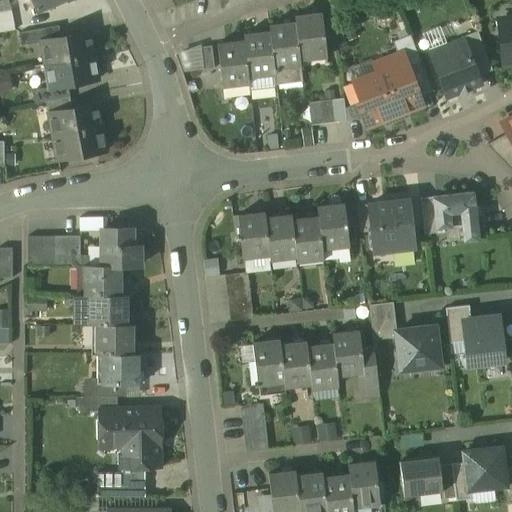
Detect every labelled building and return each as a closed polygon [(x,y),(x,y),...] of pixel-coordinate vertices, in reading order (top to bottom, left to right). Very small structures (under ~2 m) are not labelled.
[(0,0),(0,31),(15,30),(12,0),(0,0)] [(31,0),(38,14),(71,0),(31,0)] [(322,12),(294,15),(295,22),(299,58),(328,55),(322,12)] [(511,17),(498,20),(503,67),(511,65),(511,17)] [(295,22),(269,26),(274,75),(276,84),(302,81),(299,58),(295,22)] [(58,27),(19,33),(22,46),(41,43),(41,41),(60,38),(58,27)] [(429,47),(447,43),(443,27),(426,31),(429,47)] [(269,32),(243,35),(244,41),(248,78),(274,75),(269,32)] [(492,70),(477,32),(461,38),(462,41),(463,41),(477,76),(492,70)] [(60,38),(41,41),(41,43),(45,65),(94,56),(90,33),(60,38)] [(410,36),(392,42),(397,55),(402,53),(407,68),(420,63),(410,36)] [(244,41),(219,44),(224,86),(249,84),(248,78),(244,41)] [(462,41),(430,54),(446,97),(470,88),(470,87),(479,84),(478,81),(479,81),(477,76),(463,41),(462,41)] [(212,47),(201,49),(204,70),(215,68),(212,47)] [(397,55),(373,65),(376,73),(353,82),(361,102),(357,103),(366,127),(388,119),(389,122),(402,117),(401,114),(422,106),(407,68),(402,53),(397,55)] [(94,56),(45,65),(49,87),(50,89),(67,86),(98,80),(94,56)] [(0,91),(12,89),(9,75),(0,77),(0,91)] [(67,86),(50,89),(49,87),(32,91),(34,104),(46,102),(69,97),(67,86)] [(69,97),(46,102),(48,115),(49,114),(49,113),(72,109),(69,97)] [(343,99),(332,100),(334,123),(346,121),(344,108),(343,99)] [(332,100),(320,102),(323,124),(334,123),(332,100)] [(320,102),(309,103),(312,125),(323,124),(320,102)] [(72,109),(49,113),(49,114),(53,137),(102,128),(97,104),(72,109)] [(351,106),(344,108),(346,121),(357,120),(351,106)] [(511,119),(501,125),(506,134),(511,144),(511,119)] [(102,128),(53,137),(58,161),(106,152),(102,128)] [(511,144),(506,134),(486,145),(511,170),(511,144)] [(473,192),(432,197),(436,229),(461,226),(463,242),(479,240),(473,192)] [(432,197),(420,199),(423,225),(424,234),(436,233),(436,229),(432,197)] [(420,199),(408,200),(411,226),(423,225),(420,199)] [(408,200),(368,205),(371,231),(374,252),(413,248),(411,226),(408,200)] [(344,203),(317,206),(317,214),(322,250),(323,250),(322,246),(347,243),(348,247),(349,247),(344,203)] [(368,205),(356,206),(359,233),(371,231),(368,205)] [(264,211),(237,214),(241,252),(268,249),(264,216),(264,211)] [(291,213),(264,216),(268,249),(270,261),(296,258),(291,217),(291,213)] [(317,214),(291,217),(296,258),(296,263),(323,260),(323,259),(322,250),(317,214)] [(102,218),(79,218),(79,231),(101,231),(101,229),(102,229),(102,218)] [(102,229),(101,229),(101,231),(101,266),(121,266),(139,266),(139,247),(131,247),(131,229),(102,229)] [(40,235),(28,235),(28,267),(41,267),(40,235)] [(53,235),(40,235),(41,267),(54,267),(53,235)] [(66,235),(53,235),(54,267),(66,267),(66,235)] [(79,235),(66,235),(66,267),(80,266),(79,235)] [(347,243),(322,246),(323,250),(322,250),(323,259),(329,259),(345,252),(348,252),(348,247),(347,243)] [(11,248),(0,248),(0,278),(12,279),(11,248)] [(101,266),(83,266),(83,296),(121,296),(121,266),(101,266)] [(247,272),(223,275),(225,287),(248,284),(247,272)] [(248,284),(225,287),(226,298),(250,296),(248,284)] [(83,296),(73,296),(73,325),(96,325),(127,325),(127,296),(121,296),(83,296)] [(250,296),(226,298),(228,310),(251,307),(250,296)] [(392,302),(368,305),(372,340),(396,337),(395,330),(396,330),(392,302)] [(468,306),(445,308),(449,343),(465,341),(462,320),(470,319),(468,306)] [(251,307),(228,310),(229,321),(252,319),(251,307)] [(0,342),(9,343),(10,308),(0,308),(0,342)] [(470,319),(462,320),(465,341),(468,366),(503,362),(498,316),(470,319)] [(127,325),(96,325),(97,355),(101,355),(134,355),(133,325),(127,325)] [(396,330),(395,330),(396,337),(400,374),(440,369),(435,326),(396,330)] [(358,330),(331,333),(332,342),(337,377),(357,375),(357,370),(363,370),(360,347),(358,330)] [(278,338),(251,341),(253,359),(256,381),(283,377),(279,344),(278,338)] [(305,341),(279,344),(283,377),(285,388),(311,385),(306,345),(305,341)] [(332,342),(306,345),(311,385),(312,390),(338,387),(337,377),(332,342)] [(373,346),(360,347),(363,370),(357,370),(357,375),(360,395),(377,393),(377,397),(379,397),(373,346)] [(134,355),(101,355),(101,383),(126,382),(140,382),(140,355),(134,355)] [(253,359),(247,360),(250,384),(256,383),(258,394),(285,391),(285,388),(283,377),(256,381),(253,359)] [(101,383),(82,383),(83,397),(126,397),(126,382),(101,383)] [(262,403),(238,406),(240,418),(263,415),(262,403)] [(158,410),(102,411),(103,438),(121,438),(122,468),(144,467),(154,467),(159,467),(158,410)] [(263,415),(240,418),(241,430),(265,427),(263,415)] [(309,424),(294,428),(297,442),(313,439),(309,424)] [(265,427),(241,430),(242,441),(266,438),(265,427)] [(266,438),(242,441),(243,452),(267,450),(266,438)] [(501,446),(462,451),(463,463),(466,491),(470,491),(506,486),(504,468),(501,446)] [(438,456),(398,461),(403,496),(441,492),(442,492),(439,466),(438,456)] [(372,462),(347,465),(348,475),(352,504),(377,501),(372,462)] [(463,463),(451,464),(455,497),(455,501),(471,499),(470,491),(466,491),(463,463)] [(455,497),(451,464),(439,466),(442,492),(441,492),(442,499),(455,497)] [(122,473),(97,473),(98,496),(145,497),(144,467),(122,468),(122,473)] [(295,470),(267,474),(271,511),(299,511),(295,475),(295,470)] [(321,472),(295,475),(299,511),(326,511),(322,478),(321,472)] [(348,475),(322,478),(326,511),(348,511),(353,511),(352,504),(348,475)] [(98,496),(55,496),(55,500),(47,500),(47,496),(28,496),(28,511),(98,511),(98,496)]
